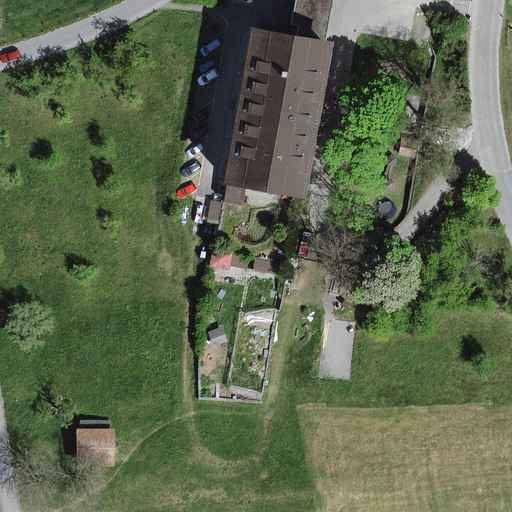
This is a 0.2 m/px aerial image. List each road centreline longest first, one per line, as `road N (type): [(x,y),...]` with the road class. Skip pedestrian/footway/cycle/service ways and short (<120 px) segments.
road 1 (residential): [(489,0),(483,82),(511,212)]
road 2 (residential): [(0,61),(151,0)]
